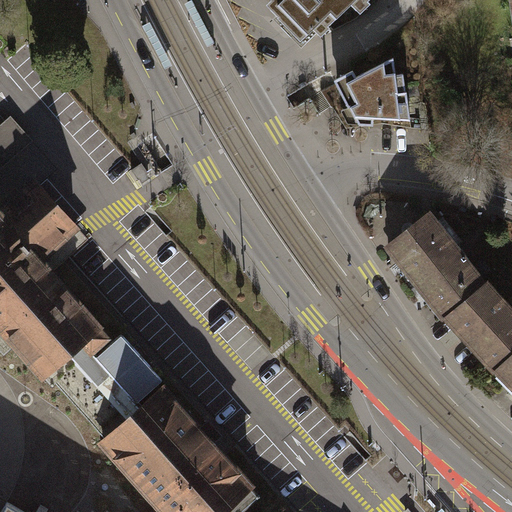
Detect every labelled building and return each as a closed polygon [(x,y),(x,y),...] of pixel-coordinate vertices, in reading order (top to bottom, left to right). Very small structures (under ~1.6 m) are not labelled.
[(271,0),(283,12),(277,18),(300,41),(320,21),(326,27),(352,0),(359,0),(364,4),(368,0),(271,0)] [(353,70),(334,79),(348,107),(350,106),(359,124),(373,124),(374,117),(410,119),(407,91),(406,91),(403,73),(396,74),(394,57),(357,76),(353,70)] [(0,124),(0,169),(33,140),(11,115),(0,124)] [(142,163),(131,170),(138,180),(149,173),(142,163)] [(57,382),(106,436),(142,404),(94,350),(109,336),(49,268),(85,237),(35,181),(0,211),(0,325),(53,385),(57,382)] [(447,315),(484,285),(427,214),(388,245),(408,270),(445,317),(447,315)] [(511,312),(508,308),(486,284),(484,285),(447,315),(472,343),(496,368),(498,367),(511,353),(511,312)] [(229,318),(217,328),(238,352),(250,341),(229,318)] [(511,353),(498,367),(511,381),(511,353)] [(142,404),(106,436),(102,440),(166,511),(239,511),(258,495),(162,387),(142,404)] [(23,511),(4,501),(0,507),(0,511),(23,511)]
